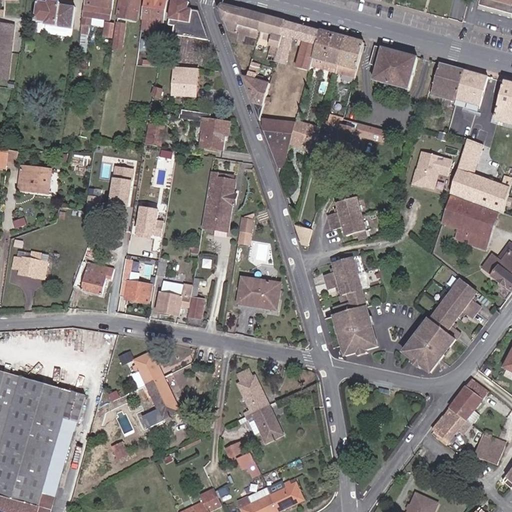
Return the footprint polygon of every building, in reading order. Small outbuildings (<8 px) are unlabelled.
[(109,20),(111,0),(85,0),(80,33),(88,35),(90,17),(109,20)] [(138,0),(119,0),(117,16),(135,20),(138,0)] [(164,0),(144,0),(142,20),(161,23),(164,0)] [(171,29),(205,35),(197,12),(186,10),(187,4),(171,0),(167,25),(172,26),(171,29)] [(511,0),(478,0),(478,3),(501,10),(501,8),(509,10),(508,12),(511,12),(511,0)] [(66,31),(70,6),(48,2),(48,5),(38,3),(35,23),(46,25),(46,27),(66,31)] [(258,38),(263,17),(222,5),(218,9),(228,39),(242,43),(242,44),(255,48),(258,38)] [(274,62),(285,23),(263,17),(258,38),(271,41),(265,60),(274,62)] [(314,52),(319,33),(285,23),(274,62),(283,64),(289,41),(301,44),(294,68),(308,72),(312,60),(314,52)] [(124,29),(115,28),(112,50),(121,51),(124,29)] [(170,36),(207,43),(205,35),(171,29),(170,36)] [(0,54),(9,55),(12,33),(0,30),(0,54)] [(335,73),(345,40),(319,33),(314,52),(325,56),(324,63),(322,69),(335,73)] [(353,78),(362,44),(345,40),(335,73),(353,78)] [(406,90),(415,59),(380,49),(379,52),(372,50),(366,66),(374,69),(371,80),(406,90)] [(324,63),(325,56),(314,52),(312,60),(324,63)] [(0,82),(6,83),(9,55),(0,54),(0,82)] [(247,79),(242,78),(248,93),(264,98),(268,85),(253,81),(257,65),(251,63),(247,79)] [(453,104),(455,94),(462,71),(437,65),(428,96),(453,104)] [(172,87),(195,91),(196,71),(174,69),(172,87)] [(480,101),(486,78),(462,71),(455,94),(480,101)] [(511,125),(511,84),(502,82),(492,120),(511,125)] [(194,98),(195,91),(172,87),(171,96),(194,98)] [(154,88),(152,97),(161,98),(162,90),(154,88)] [(258,120),(261,109),(262,107),(263,102),(264,98),(248,93),(258,120)] [(177,115),(178,110),(168,109),(166,108),(165,116),(177,118),(177,115)] [(154,126),(156,111),(155,111),(150,110),(147,123),(150,123),(150,126),(154,126)] [(207,115),(195,113),(178,110),(177,115),(180,115),(179,120),(194,122),(195,118),(202,120),(206,120),(207,115)] [(202,120),(195,118),(194,122),(193,132),(200,133),(202,120)] [(206,120),(202,120),(200,133),(202,134),(199,148),(221,151),(224,138),(227,138),(229,125),(206,120)] [(281,168),(294,124),(261,121),(262,132),(274,167),(281,168)] [(382,131),(360,125),(357,135),(379,142),(382,131)] [(154,126),(150,126),(146,147),(161,149),(165,128),(154,126)] [(317,142),(319,131),(307,127),(304,141),(314,152),(317,142)] [(334,144),(338,129),(331,127),(327,142),(334,144)] [(352,131),(339,127),(338,129),(334,144),(332,152),(345,156),(352,131)] [(500,215),(510,178),(503,176),(500,187),(470,176),(476,154),(478,140),(462,136),(445,195),(500,215)] [(329,164),(332,152),(334,144),(327,142),(326,145),(317,142),(314,152),(326,167),(324,170),(326,173),(327,171),(329,164)] [(23,150),(0,148),(0,166),(15,168),(16,159),(23,159),(23,150)] [(443,175),(447,160),(418,153),(411,183),(430,188),(434,172),(443,175)] [(36,191),(36,195),(46,196),(50,172),(21,168),(17,188),(36,191)] [(201,227),(227,231),(231,208),(233,208),(235,198),(230,197),(233,183),(231,183),(231,179),(209,175),(201,227)] [(131,182),(113,180),(109,204),(127,206),(131,182)] [(354,195),(333,201),(336,210),(325,213),(329,229),(340,226),(343,234),(355,230),(356,237),(365,234),(354,195)] [(494,214),(445,197),(437,223),(454,229),(451,239),(482,250),(494,214)] [(96,205),(86,204),(85,214),(93,216),(96,205)] [(135,206),(133,234),(165,236),(166,220),(162,219),(163,208),(135,206)] [(252,244),(254,217),(242,216),(239,243),(252,244)] [(310,232),(294,227),(299,247),(306,247),(310,232)] [(509,293),(511,289),(511,254),(508,251),(488,278),(509,293)] [(17,254),(14,275),(17,275),(17,278),(43,283),(46,265),(39,264),(41,256),(30,254),(29,256),(28,262),(22,261),(23,255),(17,254)] [(88,263),(90,255),(85,254),(78,272),(84,274),(80,291),(100,297),(105,279),(113,281),(115,270),(88,263)] [(331,313),(340,347),(341,347),(343,353),(354,350),(357,349),(356,346),(361,345),(362,348),(365,347),(375,345),(350,255),(331,261),(333,270),(322,273),(326,288),(338,285),(341,301),(331,304),(333,312),(331,313)] [(124,259),(118,298),(124,299),(124,300),(148,304),(151,285),(127,282),(131,260),(124,259)] [(167,265),(158,264),(156,276),(164,278),(167,265)] [(269,311),(275,312),(280,287),(242,280),(236,309),(268,314),(269,311)] [(476,292),(463,281),(431,322),(429,320),(404,354),(411,360),(414,362),(416,359),(421,362),(420,365),(421,366),(428,373),(439,359),(440,360),(460,335),(449,326),(461,311),(471,319),(481,306),(471,298),(476,292)] [(179,307),(187,308),(190,290),(183,288),(181,298),(158,293),(155,312),(177,317),(179,307)] [(203,301),(191,299),(187,318),(199,321),(203,301)] [(366,351),(365,347),(362,348),(361,345),(356,346),(357,349),(354,350),(355,354),(366,351)] [(126,363),(134,358),(128,347),(120,351),(124,360),(126,363)] [(511,347),(502,368),(511,372),(511,347)] [(150,350),(134,358),(136,363),(132,364),(136,370),(140,368),(148,385),(157,403),(152,405),(156,413),(161,411),(163,417),(180,410),(150,350)] [(411,360),(409,362),(418,369),(421,366),(420,365),(421,362),(416,359),(414,362),(411,360)] [(148,385),(140,368),(136,370),(132,372),(140,388),(148,385)] [(43,482),(55,486),(74,421),(76,421),(83,394),(0,370),(0,495),(37,505),(43,482)] [(281,435),(252,376),(235,385),(247,409),(240,412),(245,421),(251,418),(264,443),(281,435)] [(484,391),(470,380),(449,407),(430,431),(437,437),(436,440),(443,445),(480,399),(479,397),(484,391)] [(504,444),(482,435),(473,457),(496,466),(504,444)] [(251,455),(235,462),(239,471),(242,469),(246,477),(258,472),(251,455)] [(511,485),(511,481),(506,476),(501,481),(509,488),(511,485)] [(278,511),(304,500),(295,482),(293,483),(290,479),(285,482),(286,486),(269,494),(266,487),(237,501),(242,511),(278,511)] [(283,480),(269,486),(271,492),(285,485),(283,480)] [(47,511),(55,486),(43,482),(37,505),(34,511),(47,511)] [(192,507),(193,510),(194,511),(207,511),(221,506),(213,490),(199,496),(203,503),(192,507)] [(34,511),(37,505),(0,495),(0,510),(6,511),(34,511)] [(431,511),(435,504),(412,495),(405,511),(431,511)]
